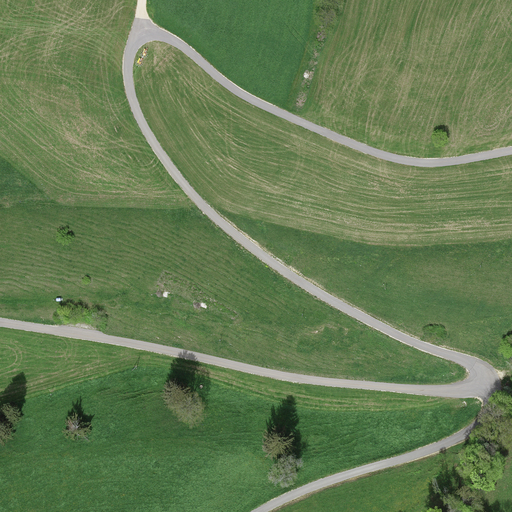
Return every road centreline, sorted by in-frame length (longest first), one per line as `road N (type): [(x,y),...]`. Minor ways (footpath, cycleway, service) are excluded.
road 1 (track): [(144,37),(127,63),(133,102),(159,153),(206,209),(307,286),(471,362),(489,392)]
road 2 (track): [(511,149),(437,162),(371,151),(246,96),(178,42),(144,37)]
